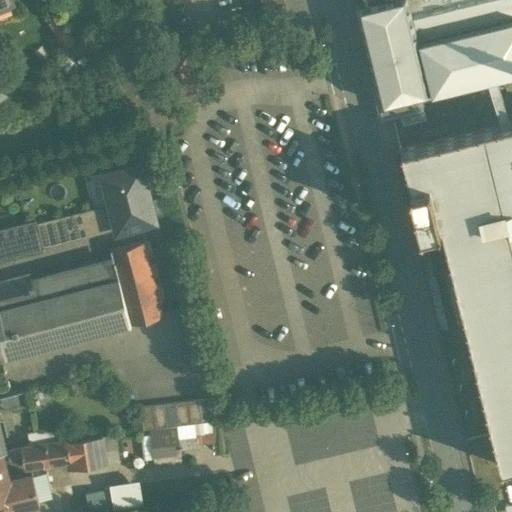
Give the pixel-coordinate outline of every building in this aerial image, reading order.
[(285,0),(261,0),(267,23),(289,18),(285,0)] [(511,0),(365,0),(366,2),(357,4),(377,85),(381,103),(388,101),(390,111),(417,104),(415,95),(431,91),(431,90),(509,71),(511,69),(511,0)] [(188,55),(171,59),(179,93),(196,89),(188,55)] [(511,117),(400,145),(420,226),(440,221),(500,465),(511,461),(511,117)] [(143,158),(99,169),(107,203),(114,232),(159,222),(143,158)] [(0,260),(43,249),(43,246),(111,229),(114,232),(107,203),(36,221),(35,218),(0,226),(0,260)] [(143,239),(111,248),(114,260),(115,260),(130,322),(161,314),(163,313),(162,311),(143,239)] [(30,272),(0,280),(0,355),(130,322),(115,260),(114,260),(105,260),(31,279),(30,272)] [(27,387),(0,394),(0,406),(5,406),(5,408),(31,402),(27,387)] [(211,396),(140,404),(143,427),(214,419),(211,396)] [(54,426),(28,430),(30,444),(56,440),(54,426)] [(30,444),(21,446),(23,454),(24,465),(68,459),(69,466),(107,460),(103,433),(56,440),(30,444)] [(21,446),(8,448),(9,456),(23,454),(21,446)] [(2,450),(0,450),(0,500),(7,499),(10,511),(39,504),(32,472),(8,477),(2,450)] [(144,474),(113,479),(117,503),(148,499),(144,474)] [(111,487),(86,490),(89,510),(114,506),(111,487)]
